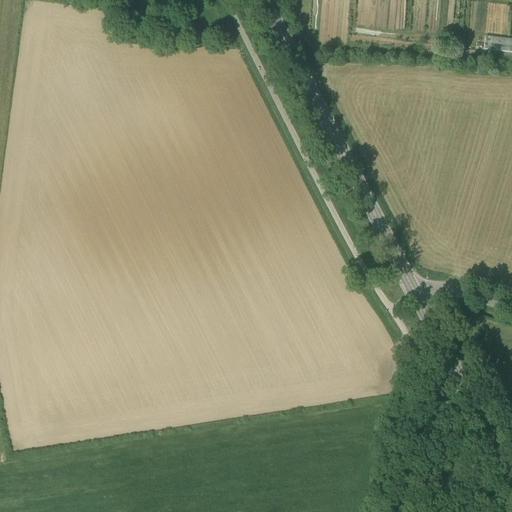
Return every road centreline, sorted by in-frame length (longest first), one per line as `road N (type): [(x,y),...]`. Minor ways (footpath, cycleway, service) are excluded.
road 1 (primary): [(417,298),(263,0)]
road 2 (primary): [(511,482),(417,298)]
